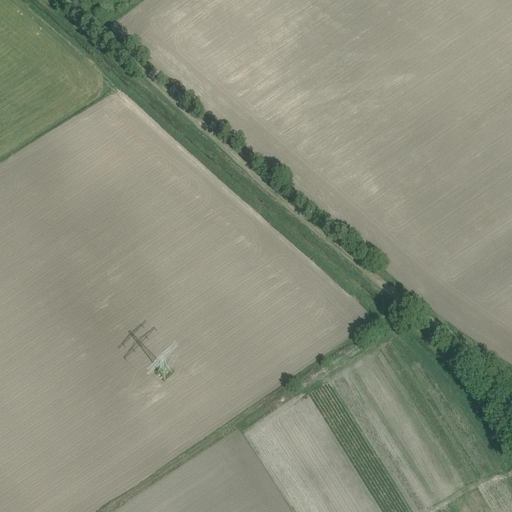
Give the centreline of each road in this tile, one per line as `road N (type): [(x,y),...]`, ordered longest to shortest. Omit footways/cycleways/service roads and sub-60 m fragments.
road 1 (track): [(511,376),(436,328),(341,250),(64,0)]
road 2 (track): [(100,511),(412,306)]
